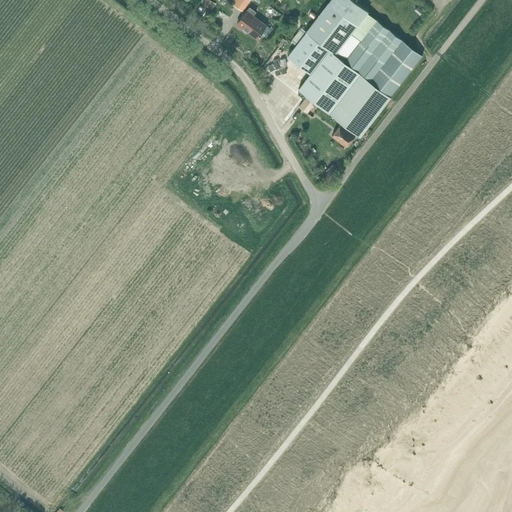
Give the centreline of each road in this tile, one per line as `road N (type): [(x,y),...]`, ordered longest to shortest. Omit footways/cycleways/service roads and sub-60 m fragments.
road 1 (unclassified): [(82,511),(323,204)]
road 2 (unclassified): [(323,204),(230,65),(146,0)]
road 3 (unclassified): [(323,204),(482,0)]
road 4 (track): [(103,0),(234,105)]
